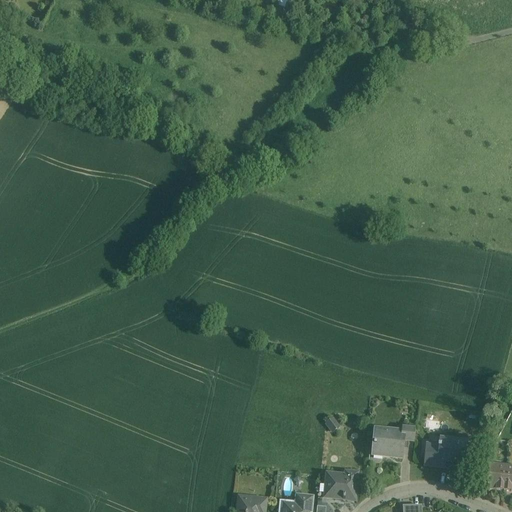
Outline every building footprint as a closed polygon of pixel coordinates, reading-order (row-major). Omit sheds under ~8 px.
[(281,0),(281,4),(276,3),(275,7),(284,9),(284,8),(291,10),(294,1),(291,0),(281,0)] [(289,16),(291,10),(284,8),(284,9),(275,7),(273,11),(289,16)] [(339,427),(332,418),(326,423),(333,432),(339,427)] [(415,429),(403,428),(402,431),(404,431),(403,441),(414,442),(415,429)] [(402,431),(389,430),(389,432),(376,431),(373,454),(402,457),(403,441),(404,431),(402,431)] [(454,442),(441,441),(441,446),(439,446),(439,448),(427,447),(426,465),(441,467),(442,461),(452,462),(453,458),(460,459),(461,445),(454,445),(454,442)] [(472,446),(461,445),(460,459),(471,460),(472,446)] [(506,468),(490,467),(490,472),(489,485),(488,489),(496,490),(497,490),(503,491),(504,491),(506,468)] [(490,472),(483,471),(482,484),(489,485),(490,472)] [(347,479),(338,478),(338,476),(328,476),(326,497),(343,498),(343,501),(345,501),(345,499),(354,499),(357,474),(347,474),(347,479)] [(310,511),(312,499),(297,497),(296,506),(284,505),(283,511),(310,511)] [(254,504),(239,502),(238,511),(264,511),(265,502),(254,501),(254,504)]
